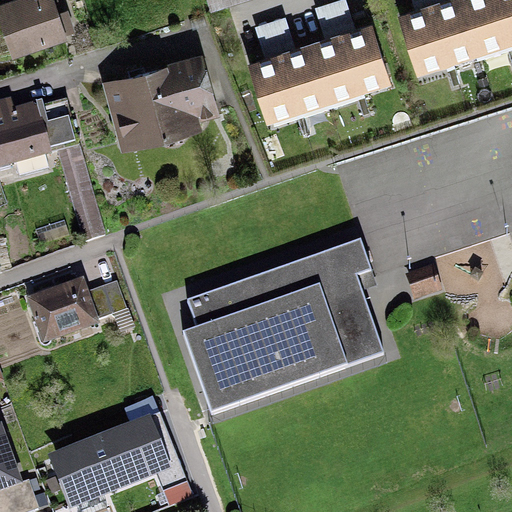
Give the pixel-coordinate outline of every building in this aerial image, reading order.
[(19,0),(21,6),(1,12),(7,32),(16,29),(22,47),(63,35),(52,0),(19,0)] [(511,0),(440,0),(398,13),(415,65),(511,34),(511,0)] [(372,24),(249,62),(265,113),(388,75),(372,24)] [(202,57),(107,82),(120,129),(141,123),(145,139),(200,125),(197,115),(216,110),(202,57)] [(65,100),(0,117),(0,165),(14,162),(18,177),(48,169),(44,154),(59,150),(84,243),(105,235),(80,144),(77,144),(65,100)] [(371,273),(361,243),(187,303),(196,330),(183,334),(211,415),(384,355),(357,277),(371,273)] [(432,270),(413,277),(419,295),(438,289),(432,270)] [(116,282),(88,292),(99,320),(126,310),(116,282)] [(80,284),(31,302),(38,323),(41,322),(47,340),(94,323),(80,284)] [(150,418),(48,459),(68,511),(69,511),(172,471),(150,418)] [(2,426),(0,426),(0,494),(24,486),(23,483),(2,426)] [(24,486),(0,494),(0,511),(29,511),(40,508),(29,480),(23,483),(24,486)]
